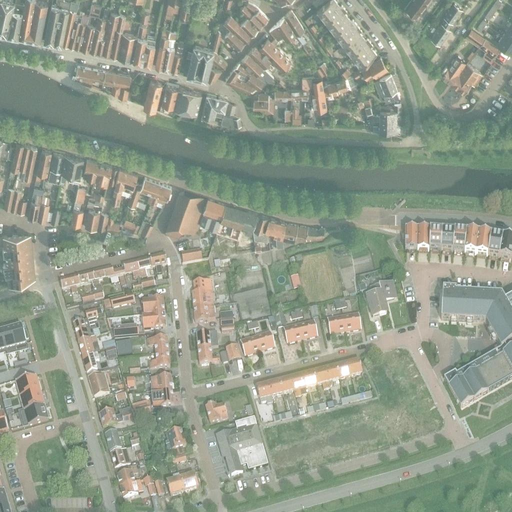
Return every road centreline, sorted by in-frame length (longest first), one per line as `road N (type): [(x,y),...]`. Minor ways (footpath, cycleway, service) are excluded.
road 1 (residential): [(511,229),(307,219),(177,180)]
road 2 (residential): [(220,503),(455,433)]
road 3 (residential): [(111,511),(46,279)]
road 4 (residential): [(410,335),(189,394)]
road 5 (residential): [(370,0),(440,110),(455,117),(479,111),(511,64)]
road 6 (residential): [(0,39),(213,86)]
road 7 (residential): [(472,450),(268,511)]
road 8 (residential): [(177,180),(0,130)]
road 9 (residential): [(189,394),(174,260),(167,247),(152,248)]
road 10 (residential): [(416,144),(408,85),(352,0)]
